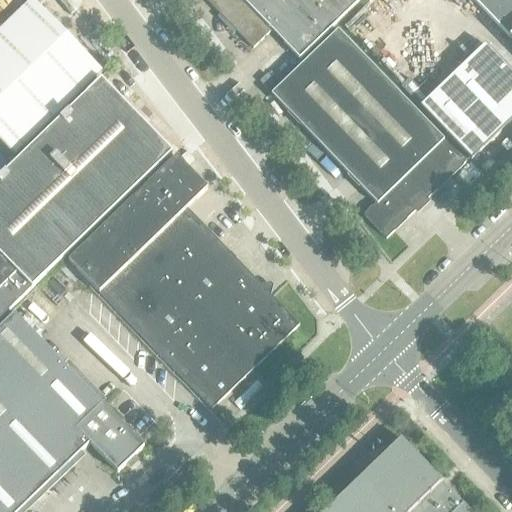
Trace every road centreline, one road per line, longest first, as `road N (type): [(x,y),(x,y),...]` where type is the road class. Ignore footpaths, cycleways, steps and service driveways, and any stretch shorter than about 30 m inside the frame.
road 1 (unclassified): [(381,350),(110,0)]
road 2 (tertiary): [(214,511),(381,350)]
road 3 (unclassified): [(511,487),(381,350)]
road 4 (tertiary): [(381,350),(511,225)]
